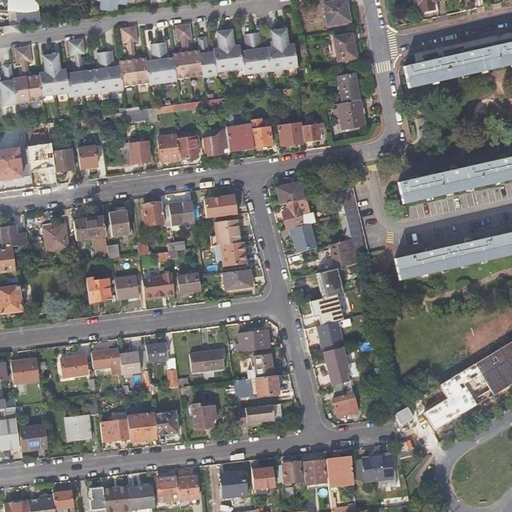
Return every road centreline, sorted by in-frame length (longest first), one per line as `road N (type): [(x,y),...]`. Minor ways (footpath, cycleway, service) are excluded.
road 1 (residential): [(319,439),(0,476)]
road 2 (residential): [(284,302),(0,340)]
road 3 (residential): [(280,2),(136,16),(0,42)]
road 4 (residential): [(249,171),(0,204)]
road 5 (unclassified): [(362,148),(383,224),(511,203)]
road 6 (residential): [(284,302),(319,439)]
road 7 (residential): [(376,45),(511,16)]
road 8 (residential): [(249,171),(284,302)]
road 9 (residential): [(376,45),(390,123),(386,142),(362,148)]
road 10 (tertiary): [(511,417),(448,459),(443,483),(450,501)]
